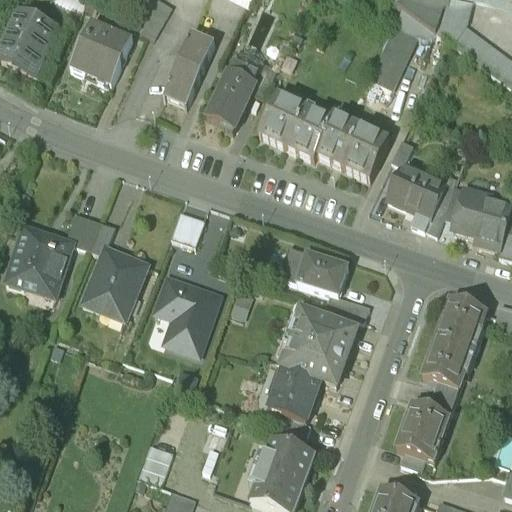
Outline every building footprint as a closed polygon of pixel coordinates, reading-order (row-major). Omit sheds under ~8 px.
[(88,7),(76,0),(51,0),(49,5),(81,24),(88,7)] [(381,0),(396,11),(436,41),(448,0),(381,0)] [(511,0),(448,0),(436,41),(448,48),(511,95),(511,67),(466,33),(472,6),(511,15),(511,0)] [(154,2),(136,35),(155,45),(172,13),(154,2)] [(18,17),(1,56),(4,58),(0,66),(0,68),(36,85),(54,43),(35,35),(39,26),(18,17)] [(133,46),(92,28),(71,76),(86,82),(88,79),(112,90),(111,93),(112,94),(133,46)] [(395,31),(369,86),(391,96),(417,42),(395,31)] [(215,50),(192,40),(164,105),(166,106),(167,103),(186,111),(185,114),(187,115),(215,50)] [(264,70),(238,59),(229,78),(228,78),(207,125),(222,132),(221,134),(233,140),(234,138),(252,100),(256,91),(254,90),(264,70)] [(150,91),(162,96),(172,70),(160,66),(150,91)] [(277,76),(264,70),(254,90),(256,91),(252,100),(263,105),(277,76)] [(351,131),(334,122),(331,128),(315,120),(314,121),(293,112),(294,110),(278,103),(260,142),(314,167),(317,162),(370,187),(388,148),(372,140),(371,141),(351,132),(351,131)] [(444,194),(402,175),(387,208),(429,227),(430,227),(445,194),(444,194)] [(445,194),(430,227),(429,227),(424,237),(437,243),(444,225),(454,194),(457,187),(449,183),(444,194),(445,194)] [(454,194),(444,225),(456,228),(464,197),(454,194)] [(489,202),(465,196),(464,197),(456,228),(453,238),(480,245),(478,251),(500,257),(511,216),(511,212),(488,205),(489,202)] [(511,217),(500,257),(499,263),(511,265),(511,217)] [(204,229),(180,220),(171,244),(195,253),(204,229)] [(103,231),(76,221),(67,249),(73,251),(73,252),(91,258),(103,231)] [(91,258),(91,259),(102,262),(103,262),(105,262),(116,235),(103,231),(91,258)] [(67,249),(24,235),(6,290),(55,306),(73,252),(73,251),(67,249)] [(348,275),(289,256),(279,286),(330,302),(339,305),(348,275)] [(148,273),(124,263),(122,270),(105,262),(103,262),(102,262),(83,311),(99,318),(101,312),(126,322),(123,328),(125,329),(148,273)] [(219,305),(168,286),(159,311),(171,316),(175,323),(165,351),(199,363),(219,305)] [(370,314),(339,305),(330,302),(325,316),(364,330),(370,314)] [(324,316),(298,307),(293,320),(300,322),(300,320),(319,327),(324,316)] [(450,308),(441,334),(440,333),(431,359),(432,360),(423,384),(422,386),(438,391),(458,399),(464,383),(467,384),(467,383),(462,380),(469,359),(475,361),(475,360),(470,358),(477,337),(483,339),(483,338),(480,336),(486,320),(450,308)] [(511,315),(500,313),(492,333),(511,338),(511,315)] [(319,327),(300,320),(300,322),(282,372),(284,373),(268,417),(288,425),(306,431),(322,387),(330,390),(329,392),(336,394),(341,382),(339,382),(350,351),(352,351),(356,340),(319,327)] [(438,391),(428,418),(448,425),(458,399),(438,391)] [(428,418),(412,412),(396,456),(404,459),(426,467),(434,470),(441,451),(439,451),(448,425),(428,418)] [(306,431),(288,425),(284,436),(307,444),(311,433),(306,431)] [(277,449),(254,511),(256,511),(296,511),(315,463),(277,449)] [(426,467),(404,459),(400,470),(422,478),(426,467)] [(416,496),(394,488),(390,499),(412,507),(416,496)] [(171,496),(165,511),(190,511),(193,504),(171,496)] [(390,499),(382,497),(376,511),(419,511),(420,510),(412,507),(390,499)]
